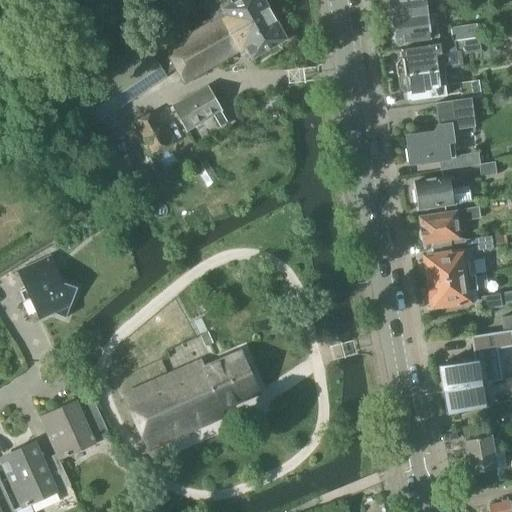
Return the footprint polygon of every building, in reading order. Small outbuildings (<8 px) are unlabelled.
[(166,48),(176,68),(183,82),(239,50),(242,56),(248,53),(251,59),(285,39),(262,0),(237,0),(223,9),(219,2),(203,11),(210,23),(166,48)] [(389,0),(392,20),(426,16),(424,1),(428,0),(389,0)] [(426,16),(392,20),(393,23),(390,26),(391,32),(395,34),(396,43),(438,38),(437,28),(428,29),(426,16)] [(476,24),(450,27),(452,40),(478,37),(476,24)] [(479,39),(439,44),(401,50),(402,58),(400,58),(396,64),(397,76),(444,70),(461,68),(459,56),(481,53),(479,39)] [(143,42),(72,89),(81,103),(86,110),(94,122),(102,117),(136,93),(138,96),(167,77),(165,75),(176,68),(166,48),(153,56),(143,42)] [(444,70),(397,76),(399,87),(405,93),(407,92),(408,101),(461,94),(462,99),(471,98),(471,99),(481,98),(481,96),(486,96),(485,90),(480,91),(478,81),(446,85),(444,70)] [(185,131),(212,115),(220,127),(227,123),(219,111),(220,110),(206,86),(172,107),(185,131)] [(471,98),(462,99),(434,103),(437,128),(434,132),(407,136),(409,147),(407,147),(410,164),(438,160),(440,171),(478,165),(480,165),(478,153),(455,156),(451,130),(474,127),(471,99),(471,98)] [(131,124),(147,155),(167,145),(170,154),(176,151),(178,150),(176,145),(186,139),(173,115),(161,121),(156,111),(131,124)] [(218,180),(205,161),(194,168),(206,187),(218,180)] [(494,162),(480,165),(478,165),(480,176),(496,174),(494,162)] [(418,208),(453,203),(470,200),(468,185),(456,187),(454,177),(414,183),(418,208)] [(433,243),(461,239),(459,222),(481,218),(479,207),(419,217),(421,230),(419,233),(420,239),(423,241),(423,244),(433,243)] [(461,239),(433,243),(435,253),(433,253),(434,256),(425,257),(426,265),(424,265),(426,279),(471,272),(469,260),(466,261),(465,253),(503,247),(502,236),(466,240),(461,239)] [(19,292),(23,303),(32,299),(40,319),(54,313),(55,315),(65,319),(77,288),(62,282),(61,283),(50,257),(29,266),(37,284),(19,292)] [(471,272),(426,279),(429,299),(431,299),(432,307),(441,306),(441,308),(461,305),(461,304),(472,302),(472,301),(478,300),(477,290),(475,275),(471,275),(471,272)] [(482,298),(484,309),(502,306),(500,295),(482,298)] [(511,315),(501,317),(503,330),(511,328),(511,315)] [(194,322),(199,334),(205,331),(200,319),(194,322)] [(473,353),(505,348),(511,346),(511,330),(503,332),(502,330),(470,335),(473,353)] [(212,344),(212,343),(207,333),(200,336),(205,347),(212,344)] [(221,409),(258,393),(240,351),(204,366),(202,360),(181,369),(124,394),(148,449),(224,415),(221,409)] [(443,390),(483,384),(482,383),(511,378),(511,368),(481,374),(479,360),(439,366),(443,390)] [(486,406),(483,384),(443,390),(447,414),(486,406)] [(57,457),(58,459),(95,443),(94,442),(108,435),(94,402),(79,408),(75,400),(39,416),(57,457)] [(511,400),(498,403),(501,418),(511,415),(511,400)] [(471,474),(496,469),(505,468),(502,449),(493,451),(488,423),(462,428),(471,474)] [(58,459),(57,457),(46,461),(43,459),(35,441),(20,447),(22,450),(0,459),(0,460),(21,508),(14,511),(31,511),(28,505),(56,493),(56,492),(70,485),(58,459)] [(0,511),(14,511),(8,499),(7,499),(0,482),(0,511)] [(490,505),(491,511),(511,511),(511,509),(510,501),(490,505)]
